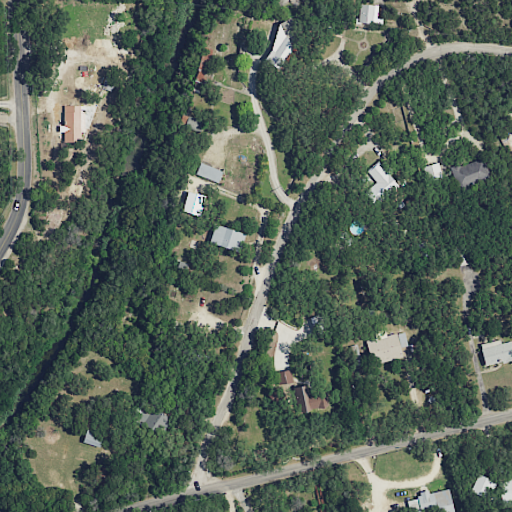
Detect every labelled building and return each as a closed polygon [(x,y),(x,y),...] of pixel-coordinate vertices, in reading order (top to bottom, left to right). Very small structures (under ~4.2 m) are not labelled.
[(378,5),(359,5),(358,23),(378,24),(378,5)] [(262,60),(280,70),(294,44),(289,41),(297,26),(285,19),(262,60)] [(194,79),(205,82),(214,51),(202,48),(194,79)] [(83,142),(84,106),(64,105),(63,142),(83,142)] [(178,127),(202,132),(204,121),(181,116),(178,127)] [(489,180),(484,159),(450,167),(455,189),(489,180)] [(376,183),(364,194),(376,207),(398,186),(377,162),(366,172),(376,183)] [(422,166),(425,179),(441,176),(438,163),(422,166)] [(222,170),(199,164),(196,175),(219,181),(222,170)] [(185,207),(198,209),(201,195),(188,192),(185,207)] [(240,251),(244,232),(213,226),(209,244),(240,251)] [(404,332),(386,336),(384,329),(372,331),(373,340),(365,341),(369,363),(402,356),(400,348),(407,346),(404,332)] [(511,359),(511,342),(511,341),(500,344),(499,339),(479,345),(485,367),(511,359)] [(275,373),(278,385),(292,381),(289,369),(275,373)] [(325,391),(308,395),(305,385),(293,388),(299,414),(329,407),(325,391)] [(157,434),(168,419),(140,399),(129,415),(157,434)] [(494,482),(478,474),(470,491),(486,499),(494,482)] [(452,511),(448,489),(404,498),(407,511),(413,511),(416,511),(452,511)]
